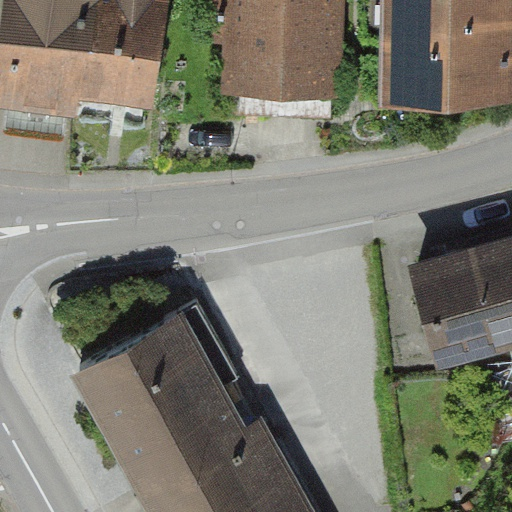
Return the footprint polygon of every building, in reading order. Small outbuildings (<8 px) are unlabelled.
[(3,0),(0,30),(0,101),(69,108),(80,0),(3,0)] [(80,0),(69,108),(144,116),(156,0),(80,0)] [(340,0),(224,0),(222,95),(337,98),(340,0)] [(511,0),(374,0),(374,107),(511,107),(511,0)] [(511,240),(404,273),(431,359),(511,334),(511,240)] [(315,511),(192,309),(73,380),(153,511),(315,511)]
